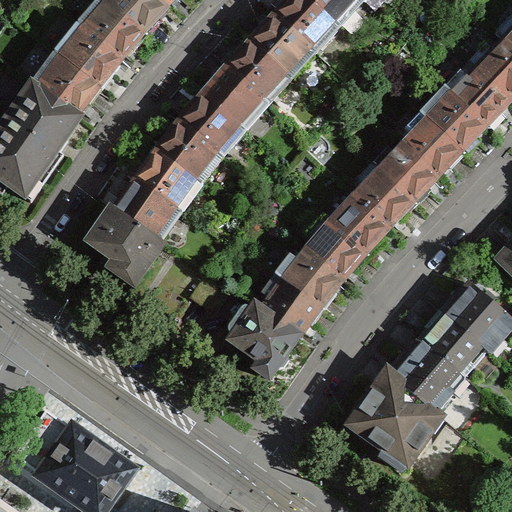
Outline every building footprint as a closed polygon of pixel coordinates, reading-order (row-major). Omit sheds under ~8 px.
[(98,0),(87,14),(92,19),(76,39),(70,34),(40,72),(46,77),(39,87),(78,116),(83,109),(87,104),(90,106),(107,84),(115,74),(112,72),(126,54),(131,48),(134,51),(153,29),(172,1),(172,0),(179,0),(180,0),(179,0),(98,0)] [(246,131),(240,126),(263,100),(272,91),(277,96),(292,80),(307,63),(302,58),(310,49),(319,40),(324,45),(340,28),(355,12),(349,7),(355,0),(283,0),(282,1),(285,4),(281,9),(275,16),(264,27),(261,25),(255,31),(248,39),(235,53),(238,56),(233,61),(227,67),(217,79),(214,76),(206,85),(200,92),(186,108),(189,110),(185,115),(179,122),(169,135),(166,132),(159,142),(153,149),(141,166),(144,168),(140,174),(135,181),(127,193),(124,191),(118,199),(112,207),(157,239),(162,242),(182,214),(175,209),(182,199),(188,203),(201,185),(215,168),(209,163),(217,153),(225,143),(231,148),(246,131)] [(511,18),(496,34),(503,41),(493,52),(486,45),(469,63),(476,70),(467,79),(460,72),(445,88),(452,95),(443,104),(436,97),(421,113),(405,129),(413,136),(404,145),(395,155),(388,148),(373,164),(357,180),(364,187),(356,196),(347,206),(339,199),(324,216),(307,235),(315,241),(307,251),(298,261),(291,255),(276,274),(262,293),(270,299),(262,310),(300,337),(305,329),(309,324),(312,326),(324,311),(329,304),(336,295),(333,292),(342,281),(347,275),(352,269),(355,272),(368,257),(374,250),(382,242),(379,239),(389,228),(394,223),(399,218),(402,221),(416,206),(423,199),(430,191),(427,188),(438,178),(444,171),(448,167),(451,170),(465,155),(470,149),(479,140),(476,138),(486,127),(486,126),(488,128),(495,128),(498,125),(502,121),(501,114),(500,112),(510,101),(511,100),(511,99),(511,18)] [(403,48),(379,73),(384,79),(409,53),(403,48)] [(81,118),(78,116),(39,87),(38,87),(16,120),(9,115),(0,128),(0,180),(31,202),(44,184),(38,180),(48,165),(81,118)] [(112,207),(87,242),(100,251),(105,255),(100,262),(135,286),(152,262),(145,257),(157,239),(112,207)] [(511,244),(502,255),(497,260),(511,273),(511,244)] [(191,296),(216,314),(233,289),(208,272),(191,296)] [(427,334),(421,340),(409,354),(404,350),(393,363),(387,370),(437,413),(454,393),(446,387),(459,373),(467,363),(473,368),(487,351),(486,350),(497,337),(501,341),(511,328),(511,320),(469,284),(457,298),(455,296),(446,306),(441,312),(427,328),(429,330),(427,334)] [(289,361),(287,354),(300,337),(262,310),(254,305),(229,341),(244,351),(253,357),(252,359),(258,363),(254,369),(269,380),(277,369),(283,368),(289,361)] [(384,451),(382,457),(401,470),(406,466),(407,467),(442,418),(437,413),(387,370),(386,371),(348,426),(370,441),(384,451)] [(70,428),(46,411),(14,457),(38,474),(36,476),(86,511),(105,511),(116,497),(135,470),(117,458),(118,456),(91,437),(90,439),(72,426),(70,428)]
